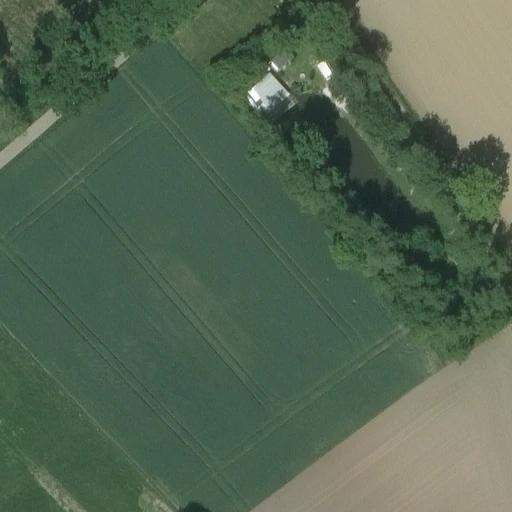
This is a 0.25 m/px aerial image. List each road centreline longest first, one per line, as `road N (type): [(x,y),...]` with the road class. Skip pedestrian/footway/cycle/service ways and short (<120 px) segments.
road 1 (track): [(511,285),(325,0)]
road 2 (unclassified): [(181,0),(0,157)]
